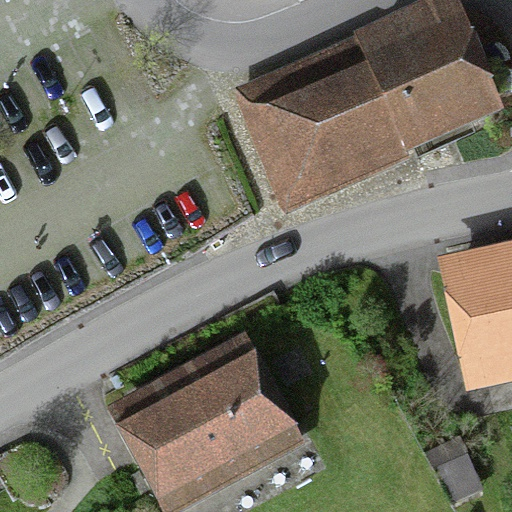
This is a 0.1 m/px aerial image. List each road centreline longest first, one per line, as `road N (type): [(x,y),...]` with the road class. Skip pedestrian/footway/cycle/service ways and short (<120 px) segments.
road 1 (residential): [(0,405),(282,254),(511,200)]
road 2 (unclassified): [(141,0),(191,43),(265,51),(373,0)]
